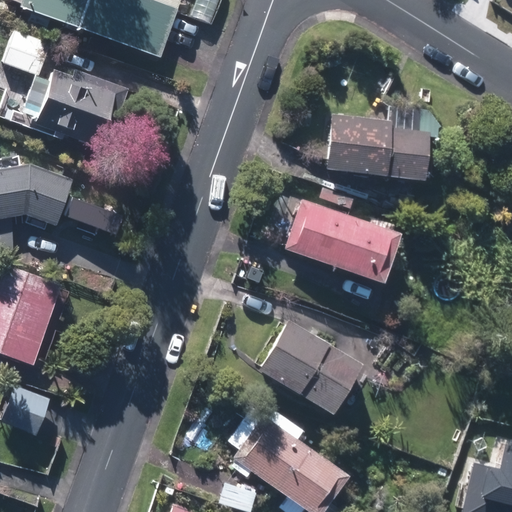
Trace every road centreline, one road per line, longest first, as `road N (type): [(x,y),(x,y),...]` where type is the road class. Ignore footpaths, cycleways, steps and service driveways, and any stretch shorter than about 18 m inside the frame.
road 1 (residential): [(273,0),(90,511)]
road 2 (residential): [(511,76),(383,0)]
